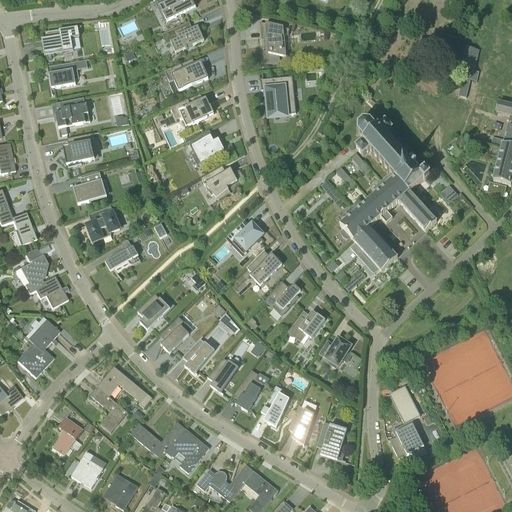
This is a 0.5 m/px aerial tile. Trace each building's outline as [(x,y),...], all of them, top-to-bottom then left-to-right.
[(158,0),(154,2),(154,3),(159,0),(161,0),(167,12),(161,14),(162,15),(163,14),(167,23),(176,18),(177,19),(181,16),(196,9),(192,1),(193,0),(158,0)] [(192,30),(189,23),(162,35),(167,46),(171,44),(176,55),(186,50),(186,51),(188,50),(204,42),(198,28),(192,30)] [(271,26),(260,24),(260,28),(261,28),(262,39),(264,39),(265,53),(264,53),(263,52),(264,65),(281,64),(281,63),(280,63),(279,57),(289,59),(287,37),(288,37),(290,31),(277,28),(271,27),(271,26)] [(80,38),(78,29),(82,28),(81,28),(69,30),(69,31),(60,33),(60,32),(46,34),(46,35),(47,34),(48,40),(49,41),(42,42),(44,57),(73,52),(71,39),(80,38)] [(477,82),(480,72),(475,71),(480,52),(465,48),(459,70),(464,72),(462,78),(477,82)] [(136,59),(133,53),(127,55),(126,60),(127,63),(136,59)] [(198,71),(193,60),(164,73),(165,74),(161,75),(165,85),(162,86),(167,98),(208,80),(203,68),(198,71)] [(48,70),(49,76),(52,97),(53,97),(52,90),(76,86),(73,72),(77,71),(76,64),(80,63),(60,66),(48,69),(48,70)] [(293,100),(292,90),(294,90),(292,78),(260,82),(261,92),(267,92),(267,98),(265,98),(267,117),(278,116),(277,108),(287,107),(288,116),(296,115),(295,100),(293,100)] [(207,110),(201,96),(171,110),(174,118),(176,122),(182,119),(186,128),(188,127),(192,125),(193,126),(199,123),(207,119),(206,118),(214,115),(210,108),(207,110)] [(85,106),(84,100),(59,104),(59,105),(60,105),(61,114),(56,115),(59,130),(83,125),(85,124),(84,116),(88,116),(87,111),(88,111),(87,106),(85,106)] [(511,149),(511,105),(498,103),(495,115),(511,118),(511,125),(511,128),(507,127),(504,141),(492,139),(491,145),(511,149)] [(164,122),(162,117),(156,119),(161,128),(176,122),(174,118),(164,122)] [(117,128),(125,127),(123,118),(116,119),(117,128)] [(215,144),(210,133),(234,120),(234,119),(183,146),(183,147),(188,144),(194,155),(196,154),(201,164),(224,152),(221,146),(217,148),(215,144),(233,135),(232,134),(215,144)] [(393,131),(385,123),(377,131),(370,124),(364,124),(359,129),(358,135),(364,142),(355,150),(363,158),(370,152),(392,176),(383,184),(381,182),(381,183),(382,184),(374,191),(378,195),(363,208),(360,204),(352,211),(351,209),(350,210),(351,211),(347,215),(350,219),(341,227),(340,228),(341,229),(343,232),(341,234),(342,237),(344,240),(347,242),(350,239),(353,242),(352,242),(353,243),(354,243),(355,245),(352,249),(359,257),(357,258),(358,259),(359,257),(367,266),(366,267),(366,268),(368,267),(375,275),(379,271),(382,274),(398,260),(369,228),(380,218),(386,225),(389,222),(392,219),(387,213),(398,203),(425,233),(436,223),(435,222),(439,219),(432,211),(428,215),(420,205),(423,201),(417,194),(413,197),(409,194),(423,181),(424,182),(430,177),(425,172),(422,175),(422,174),(420,176),(415,170),(417,169),(416,168),(414,170),(410,165),(412,163),(411,162),(409,164),(386,138),(393,131)] [(69,170),(82,166),(81,164),(92,162),(89,150),(96,149),(93,136),(99,135),(99,134),(67,141),(69,149),(65,150),(69,170)] [(511,149),(491,145),(474,141),(473,146),(500,153),(493,183),(497,184),(496,186),(493,185),(490,196),(495,197),(506,189),(507,189),(501,187),(501,185),(511,188),(511,184),(511,149)] [(0,177),(15,174),(9,146),(0,147),(0,177)] [(132,160),(139,159),(137,152),(132,153),(130,156),(132,160)] [(225,174),(223,168),(244,156),(201,180),(204,185),(204,186),(205,188),(206,187),(211,197),(226,188),(230,195),(231,195),(227,188),(237,182),(231,170),(225,174)] [(368,179),(373,174),(363,163),(358,168),(368,179)] [(107,198),(100,174),(80,180),(80,181),(85,180),(87,186),(82,187),(73,190),(78,207),(107,198)] [(352,193),(358,188),(348,177),(342,181),(352,193)] [(448,206),(458,197),(449,187),(439,196),(448,206)] [(183,197),(189,193),(186,188),(180,191),(183,197)] [(336,205),(341,200),(332,190),(327,195),(336,205)] [(12,221),(3,199),(1,193),(0,193),(0,227),(0,229),(13,224),(12,221)] [(114,215),(111,208),(89,217),(92,225),(89,226),(91,230),(88,232),(93,244),(103,240),(102,237),(109,234),(110,235),(120,231),(120,229),(122,229),(116,214),(114,215)] [(22,247),(36,242),(26,215),(12,221),(13,224),(22,247)] [(264,236),(257,230),(253,225),(252,226),(252,225),(250,227),(248,229),(243,224),(225,241),(232,248),(234,246),(238,250),(240,248),(245,254),(264,236)] [(160,240),(167,236),(161,225),(154,229),(160,240)] [(132,249),(129,243),(127,242),(126,242),(122,244),(121,245),(121,247),(122,249),(123,250),(122,252),(110,258),(109,262),(114,271),(128,263),(129,265),(132,266),(134,267),(140,264),(136,256),(137,255),(133,248),(132,249)] [(269,258),(264,253),(265,253),(264,252),(247,270),(262,286),(282,267),(272,257),(271,256),(269,258)] [(33,295),(35,293),(45,289),(43,285),(41,282),(43,281),(47,267),(42,258),(43,258),(42,257),(30,264),(31,265),(20,271),(33,295)] [(356,287),(366,278),(361,273),(351,282),(356,287)] [(197,292),(205,285),(196,276),(192,280),(197,285),(194,288),(197,292)] [(68,302),(54,279),(43,285),(45,289),(35,293),(40,303),(46,300),(52,311),(68,302)] [(289,292),(287,290),(287,289),(282,284),(264,303),(281,319),(289,311),(286,308),(289,305),(292,307),(298,300),(296,297),(300,292),(294,286),(289,292)] [(147,333),(170,310),(160,300),(158,300),(155,297),(138,315),(142,319),(143,318),(145,320),(140,325),(147,333)] [(221,318),(225,313),(220,308),(217,312),(217,315),(221,318)] [(317,317),(312,313),(305,323),(299,319),(288,334),(294,339),(295,337),(301,341),(305,336),(311,341),(325,322),(318,316),(317,317)] [(169,356),(189,336),(183,330),(186,326),(179,319),(183,315),(183,314),(160,338),(165,343),(161,348),(169,356)] [(231,328),(235,323),(227,316),(222,321),(231,328)] [(41,354),(43,352),(59,335),(42,320),(24,339),(41,354)] [(255,332),(258,328),(250,321),(247,325),(255,332)] [(41,354),(24,339),(33,347),(18,364),(22,368),(35,381),(53,361),(43,352),(41,354)] [(202,339),(182,360),(188,365),(185,369),(187,372),(188,370),(197,377),(197,376),(196,375),(214,353),(201,342),(203,339),(202,339)] [(306,339),(302,344),(307,349),(312,344),(306,339)] [(341,341),(338,339),(332,350),(327,346),(328,344),(328,343),(319,357),(320,357),(325,360),(331,364),(330,366),(335,370),(336,368),(338,369),(341,363),(342,363),(343,362),(344,363),(349,356),(347,355),(348,354),(347,353),(351,348),(349,346),(341,340),(341,341)] [(251,353),(258,359),(266,348),(259,343),(251,353)] [(273,362),(276,358),(269,353),(266,357),(273,362)] [(226,362),(224,361),(230,354),(229,354),(207,380),(216,386),(213,390),(223,397),(223,396),(221,395),(238,370),(227,362),(226,362)] [(152,400),(148,396),(114,369),(97,390),(109,399),(119,387),(140,404),(139,406),(143,410),(152,400)] [(248,414),(264,386),(256,382),(259,377),(251,373),(233,398),(238,402),(236,405),(242,408),(241,410),(248,414)] [(4,395),(0,390),(0,416),(1,418),(7,412),(6,411),(10,407),(12,409),(23,400),(13,388),(4,395)] [(276,430),(289,401),(280,396),(282,392),(276,388),(261,414),(270,420),(267,425),(276,430)] [(405,388),(388,396),(404,427),(420,418),(405,388)] [(128,414),(109,399),(97,390),(90,398),(110,414),(100,426),(111,435),(118,426),(116,423),(123,415),(125,417),(128,414)] [(304,411),(299,408),(288,432),(294,435),(292,438),(297,440),(295,443),(304,448),(311,426),(308,425),(313,416),(304,411)] [(76,443),(84,432),(66,420),(59,430),(64,434),(53,449),(65,458),(76,442),(76,443)] [(322,451),(321,456),(320,457),(345,465),(346,464),(342,463),(346,449),(341,448),(347,432),(325,425),(326,421),(325,421),(316,449),(322,451)] [(91,435),(95,429),(88,424),(84,431),(91,435)] [(161,462),(172,448),(186,431),(177,424),(161,444),(139,426),(130,436),(161,462)] [(393,441),(389,443),(397,457),(405,453),(407,457),(423,449),(413,426),(396,435),(398,439),(393,441)] [(188,475),(209,450),(186,431),(172,448),(187,460),(180,469),(188,475)] [(91,491),(103,470),(90,463),(94,457),(87,453),(83,459),(71,479),(91,491)] [(160,477),(164,471),(159,467),(155,473),(160,477)] [(240,491),(254,474),(246,467),(229,487),(225,483),(227,481),(227,478),(226,475),(224,473),(221,473),(218,474),(216,476),(215,475),(214,477),(209,472),(197,487),(205,494),(209,488),(230,504),(240,491)] [(261,511),(277,493),(254,474),(240,491),(246,496),(250,490),(259,498),(248,511),(249,511),(261,511)] [(161,486),(164,481),(161,479),(161,478),(155,475),(149,486),(155,490),(158,484),(161,486)] [(122,511),(124,511),(138,489),(117,476),(104,497),(117,505),(116,508),(122,511)] [(162,511),(157,509),(166,495),(158,490),(143,511),(162,511)] [(29,511),(12,501),(5,511),(29,511)]
